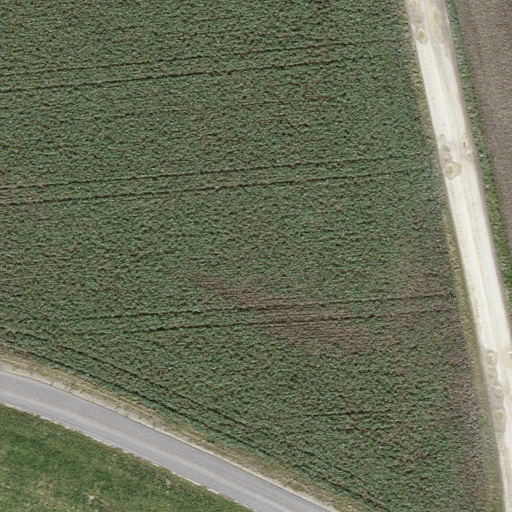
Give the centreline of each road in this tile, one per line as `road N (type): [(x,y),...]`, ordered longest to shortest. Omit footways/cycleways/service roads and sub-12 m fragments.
road 1 (track): [(511,455),(423,0)]
road 2 (track): [(0,391),(106,420),(288,511)]
